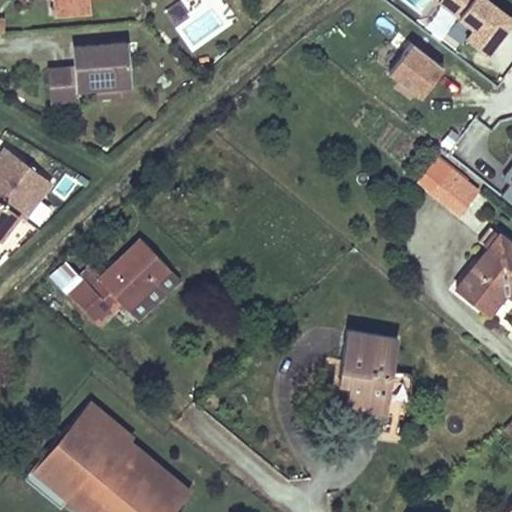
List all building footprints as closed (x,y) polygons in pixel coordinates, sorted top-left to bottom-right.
[(59,0),(60,2),(61,18),(98,15),(97,0),(59,0)] [(439,0),(439,1),(469,26),(464,31),(486,49),(511,17),(511,13),(495,0),(439,0)] [(15,34),(15,21),(2,21),(2,33),(15,34)] [(412,43),(390,71),(422,95),(444,67),(412,43)] [(87,92),(106,90),(137,88),(134,45),(81,49),(83,69),(57,72),(60,105),(88,102),(87,92)] [(137,88),(106,90),(107,99),(138,97),(137,88)] [(449,128),(440,143),(467,159),(488,125),(475,117),(463,137),(449,128)] [(0,198),(22,215),(27,219),(55,183),(9,148),(0,159),(0,198)] [(445,173),(433,164),(422,177),(434,187),(445,173)] [(511,165),(503,178),(510,183),(511,182),(511,165)] [(478,192),(449,168),(445,173),(434,187),(430,191),(460,215),(478,192)] [(0,238),(2,240),(22,215),(0,198),(0,238)] [(501,287),(505,289),(511,294),(511,246),(493,231),(483,244),(487,247),(456,286),(487,310),(500,295),(497,293),(501,287)] [(68,257),(49,275),(96,324),(119,302),(137,321),(183,276),(144,235),(104,273),(93,261),(82,273),(68,257)] [(347,329),(337,379),(346,382),(342,400),(384,407),(394,351),(395,348),(397,338),(347,329)] [(384,407),(407,410),(412,369),(391,368),(384,407)] [(346,382),(337,379),(334,398),(342,400),(346,382)] [(62,506),(71,496),(73,493),(95,511),(99,511),(105,504),(114,511),(175,511),(192,491),(149,456),(148,458),(130,443),(135,437),(91,401),(71,425),(69,424),(26,476),(62,506)] [(114,511),(105,504),(99,511),(95,511),(73,493),(71,496),(90,511),(114,511)] [(511,511),(511,500),(501,511),(511,511)]
